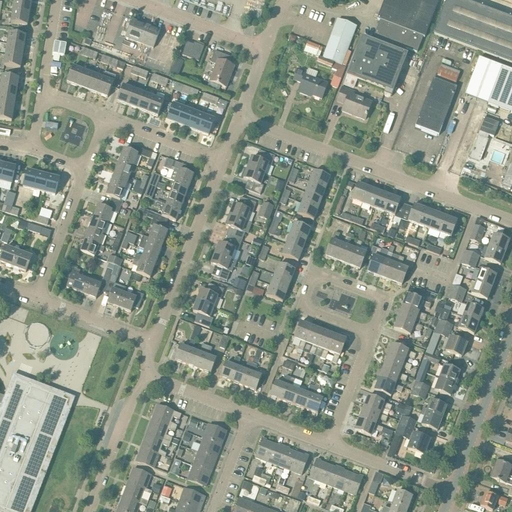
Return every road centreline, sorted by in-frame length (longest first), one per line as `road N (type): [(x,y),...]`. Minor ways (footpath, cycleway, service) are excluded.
road 1 (residential): [(511,222),(239,117)]
road 2 (residential): [(152,341),(222,163)]
road 3 (residential): [(451,494),(511,334)]
road 4 (residential): [(88,511),(140,374)]
road 5 (residential): [(266,52),(136,0)]
road 6 (residential): [(451,494),(325,445)]
road 7 (residential): [(33,297),(81,171)]
road 8 (residential): [(368,331),(376,311),(370,295),(322,277),(312,284),(311,309)]
road 9 (residential): [(152,341),(33,297)]
road 10 (residential): [(222,163),(105,117)]
road 11 (residential): [(325,445),(368,331)]
